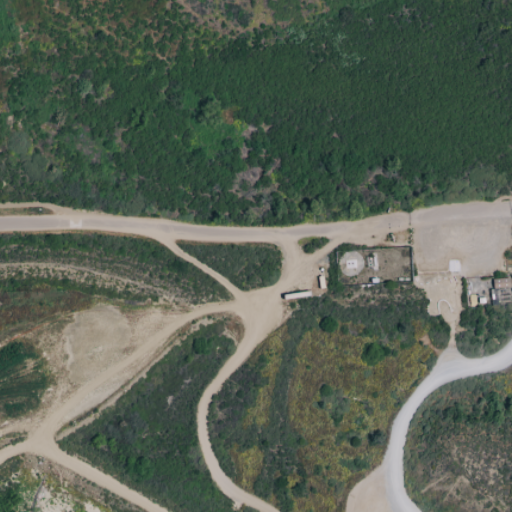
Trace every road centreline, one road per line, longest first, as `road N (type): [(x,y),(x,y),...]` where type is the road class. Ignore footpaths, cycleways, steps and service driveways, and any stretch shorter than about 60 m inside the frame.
road 1 (track): [(403,506),(392,511),(228,487),(209,458),(202,421),(212,388),(259,338),(253,303),(295,267)]
road 2 (residential): [(0,225),(209,237),(357,236),(412,224)]
road 3 (track): [(253,303),(156,232)]
